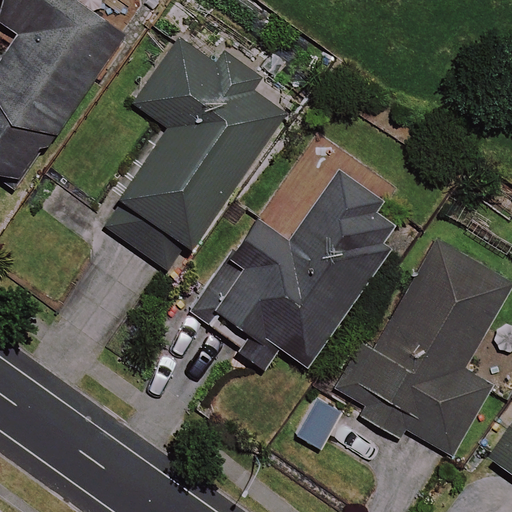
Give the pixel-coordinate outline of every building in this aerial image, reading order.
[(123,25),(87,0),(0,0),(0,18),(18,31),(0,56),(0,164),(16,175),(123,25)] [(222,64),(184,37),(136,105),(170,128),(103,223),(171,271),(291,101),(228,56),(222,64)] [(392,208),(338,170),(285,243),(260,224),(233,261),(242,268),(203,323),(262,366),(277,346),(303,364),(384,252),(368,241),(392,208)] [(511,286),(511,279),(443,236),(372,349),(364,344),(332,395),(398,436),(405,426),(447,452),(508,356),(480,338),(511,286)] [(511,511),(511,442),(497,466),(511,475),(511,511)]
